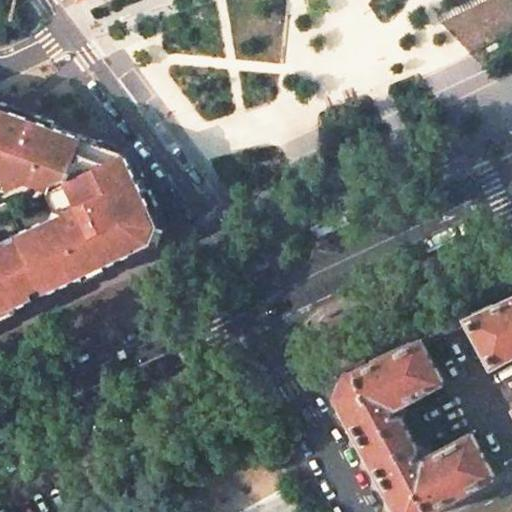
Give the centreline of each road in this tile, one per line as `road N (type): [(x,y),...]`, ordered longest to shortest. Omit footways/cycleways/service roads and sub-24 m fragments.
road 1 (residential): [(271,301),(73,38)]
road 2 (secondary): [(0,428),(251,311)]
road 3 (secondary): [(271,301),(511,185)]
road 4 (residential): [(251,311),(359,511)]
